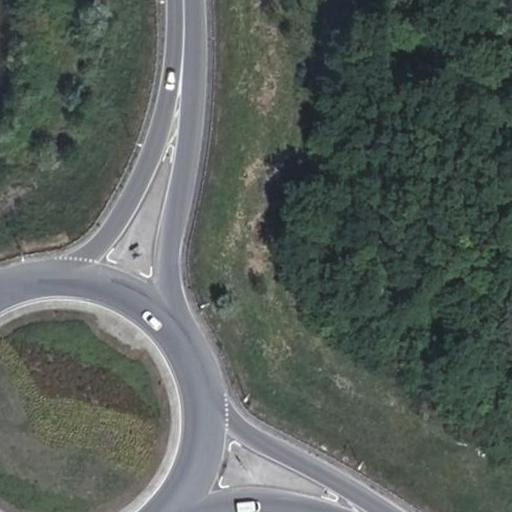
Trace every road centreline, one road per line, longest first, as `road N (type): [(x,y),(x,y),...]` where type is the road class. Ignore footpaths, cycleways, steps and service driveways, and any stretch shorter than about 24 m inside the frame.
road 1 (tertiary): [(169,319),(193,157),(182,100)]
road 2 (tertiary): [(182,100),(112,236),(70,278)]
road 3 (primary): [(369,511),(214,412)]
